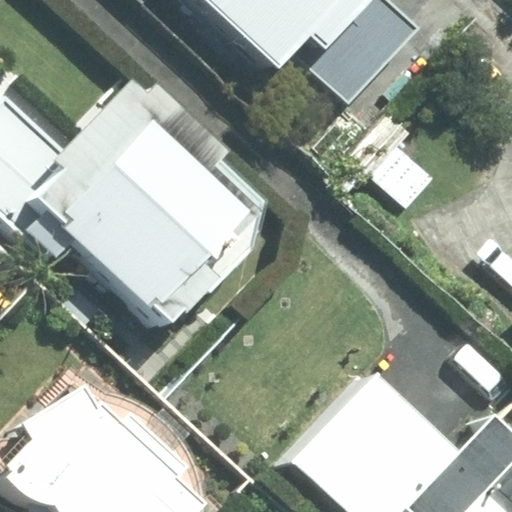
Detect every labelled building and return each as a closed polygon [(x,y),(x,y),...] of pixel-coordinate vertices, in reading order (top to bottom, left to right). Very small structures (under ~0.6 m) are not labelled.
[(180,0),(263,78),(279,60),(330,108),(404,30),(371,0),(180,0)] [(190,302),(241,246),(249,205),(199,160),(205,153),(119,76),(62,140),(11,94),(0,106),(0,226),(44,266),(58,250),(149,331),(182,295),(190,302)] [(422,180),(384,145),(355,177),(392,211),(422,180)] [(438,456),(355,374),(265,465),(312,511),(511,511),(511,436),(484,409),(438,456)] [(180,511),(186,506),(163,485),(170,476),(105,417),(95,428),(53,390),(0,425),(0,427),(11,445),(0,452),(0,496),(9,509),(8,511),(180,511)]
